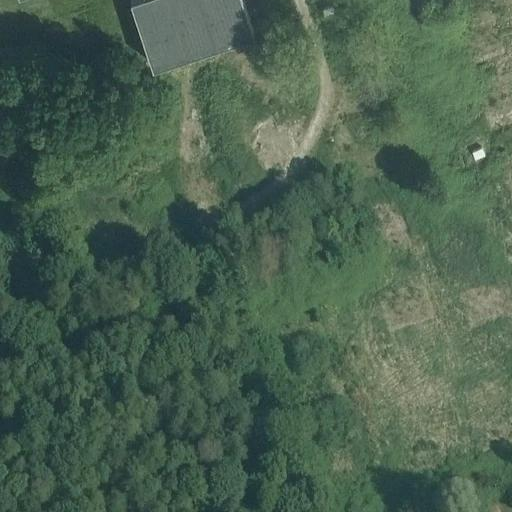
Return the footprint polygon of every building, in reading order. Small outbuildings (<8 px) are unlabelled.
[(86,15),(96,43),(114,37),(104,9),(86,15)] [(370,265),(337,275),(345,304),(378,295),(370,265)] [(409,329),(400,300),(367,310),(376,339),(409,329)] [(383,351),(414,344),(411,331),(380,338),(383,351)] [(398,410),(386,378),(351,390),(362,423),(398,410)] [(511,416),(467,430),(475,456),(487,453),(491,468),(509,463),(503,444),(511,441),(511,416)] [(382,424),(347,435),(359,471),(409,455),(404,438),(389,444),(382,424)]
